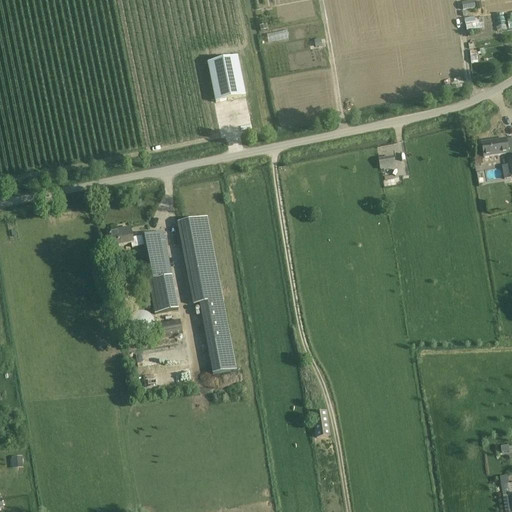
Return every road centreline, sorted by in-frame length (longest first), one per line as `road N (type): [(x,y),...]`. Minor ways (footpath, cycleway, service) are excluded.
road 1 (unclassified): [(0,204),(450,110),(511,81)]
road 2 (unknown): [(270,147),(301,333),(349,511)]
